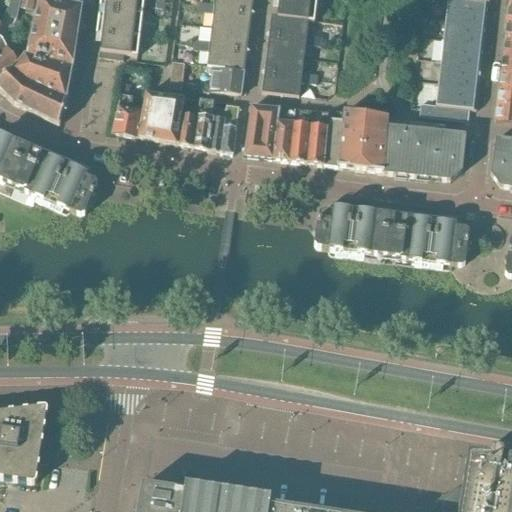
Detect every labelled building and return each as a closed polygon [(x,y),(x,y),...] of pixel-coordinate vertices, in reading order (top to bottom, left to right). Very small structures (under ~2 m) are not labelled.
[(78,0),(39,0),(38,5),(27,58),(26,58),(14,72),(0,84),(0,93),(14,107),(34,116),(59,128),(60,127),(59,126),(65,107),(66,104),(68,103),(67,102),(73,70),(77,47),(84,1),(78,0)] [(10,0),(8,9),(19,12),(21,0),(10,0)] [(100,0),(96,35),(102,36),(99,61),(124,64),(124,57),(137,59),(143,0),(100,0)] [(253,0),(215,0),(215,7),(200,5),(199,9),(251,15),(253,0)] [(315,25),(317,0),(273,0),(274,1),(280,2),(278,19),(309,24),(315,25)] [(449,0),(450,0),(447,21),(486,26),(489,4),(467,1),(456,0),(449,0)] [(249,35),(251,15),(199,9),(198,15),(214,17),(212,31),(249,35)] [(309,24),(278,19),(272,18),(269,38),(322,44),(323,39),(308,37),(309,24)] [(447,21),(445,43),(484,48),(486,26),(447,21)] [(246,55),(249,35),(212,31),(211,45),(195,43),(194,49),(246,55)] [(269,38),(267,57),(305,61),(307,47),(322,49),(322,44),(269,38)] [(511,41),(505,40),(503,57),(511,58),(511,41)] [(445,43),(442,65),(481,69),(484,48),(445,43)] [(0,55),(0,77),(17,62),(7,49),(0,55)] [(208,70),(213,71),(244,74),(246,55),(194,49),(194,53),(209,55),(208,70)] [(267,57),(265,76),(317,82),(318,77),(303,75),(305,61),(267,57)] [(511,58),(503,57),(502,73),(511,74),(511,58)] [(173,65),(170,91),(181,92),(184,66),(173,65)] [(442,65),(439,87),(479,91),(481,69),(442,65)] [(241,97),(244,74),(213,71),(213,72),(203,70),(202,76),(212,77),(211,84),(210,96),(224,96),(241,97)] [(511,74),(502,73),(500,90),(511,91),(511,74)] [(263,96),(300,101),(302,85),(317,87),(317,82),(265,76),(263,96)] [(439,87),(437,108),(469,113),(476,113),(479,91),(439,87)] [(511,91),(500,90),(498,107),(511,108),(511,91)] [(176,148),(182,118),(184,102),(146,97),(143,114),(137,141),(176,148)] [(143,114),(131,113),(133,101),(121,98),(119,106),(119,105),(111,136),(112,136),(112,137),(123,139),(125,141),(132,142),(134,141),(137,141),(143,114)] [(200,103),(197,121),(192,151),(208,154),(215,105),(206,104),(200,103)] [(468,125),(469,115),(469,113),(437,108),(422,106),(420,119),(468,125)] [(511,108),(498,107),(496,124),(511,126),(511,108)] [(225,112),(225,115),(238,117),(239,110),(226,108),(225,112)] [(214,110),(208,154),(220,156),(225,122),(224,122),(225,115),(225,112),(214,110)] [(244,161),(273,164),(278,125),(280,113),(250,110),(244,161)] [(273,164),(289,166),(294,113),(287,113),(285,126),(278,125),(273,164)] [(289,166),(306,168),(311,115),(294,113),(289,166)] [(324,169),(338,171),(344,116),(328,114),(328,117),(330,117),(324,169)] [(389,120),(361,117),(344,114),(344,116),(338,171),(379,177),(383,177),(388,129),(389,120)] [(225,115),(224,122),(225,122),(220,156),(232,159),(233,147),(234,147),(234,141),(238,117),(225,115)] [(321,116),(311,115),(306,168),(315,169),(321,116)] [(328,117),(321,116),(315,169),(324,169),(330,117),(328,117)] [(176,148),(192,151),(197,121),(182,118),(176,148)] [(466,138),(465,138),(388,129),(383,177),(451,185),(453,174),(463,175),(466,138)] [(85,216),(94,194),(97,187),(95,184),(85,179),(84,175),(88,177),(89,176),(91,176),(91,175),(91,173),(91,172),(90,172),(0,132),(0,185),(37,200),(35,204),(61,216),(63,211),(80,219),(85,216)] [(511,143),(495,141),(491,178),(502,180),(500,190),(511,191),(511,143)] [(414,269),(442,272),(443,267),(462,270),(462,269),(465,267),(469,234),(466,231),(455,229),(453,226),(453,225),(458,226),(459,226),(460,225),(460,223),(460,222),(459,221),(458,221),(386,212),(333,206),(332,206),(331,207),(330,208),(330,209),(331,210),(337,211),(337,212),(334,215),(322,213),(318,216),(315,248),(318,252),(328,253),(328,255),(329,256),(330,257),(331,258),(363,262),(364,258),(414,264),(414,269)] [(0,482),(30,487),(30,486),(32,486),(33,486),(35,485),(35,483),(36,483),(39,467),(39,464),(42,445),(43,443),(48,413),(47,413),(46,411),(46,410),(44,409),(43,409),(42,410),(42,409),(28,411),(8,413),(0,414),(0,482)] [(136,511),(511,511),(511,471),(503,470),(503,466),(503,464),(505,463),(506,462),(507,461),(507,459),(507,457),(507,455),(506,454),(504,453),(502,451),(500,451),(497,450),(494,451),(492,452),(489,454),(488,455),(488,457),(488,458),(489,461),(490,461),(489,464),(489,468),(466,466),(463,489),(457,491),(451,493),(446,496),(440,500),(437,502),(433,506),(428,511),(427,511),(292,511),(140,488),(136,511)]
